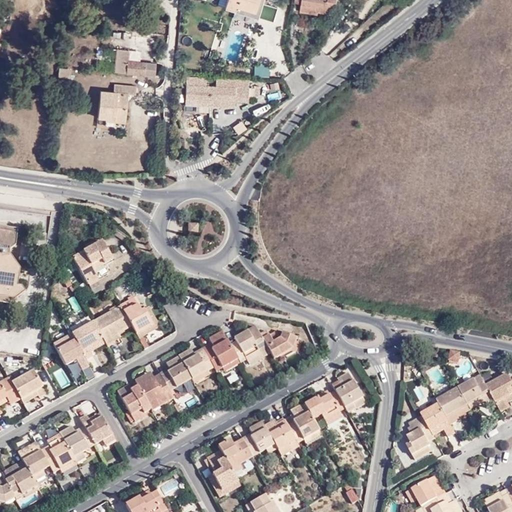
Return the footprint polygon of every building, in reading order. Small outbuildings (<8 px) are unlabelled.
[(224,0),(222,7),(232,10),(233,6),(256,13),(259,0),(224,0)] [(300,2),(299,12),(317,15),(317,11),(327,12),(329,5),(334,6),(335,0),(294,0),(294,1),(300,2)] [(255,18),(256,13),(233,6),(232,10),(255,18)] [(0,35),(8,36),(11,22),(0,21),(0,35)] [(116,48),(114,59),(155,65),(155,62),(128,59),(128,49),(116,48)] [(154,74),(155,65),(114,59),(113,70),(154,74)] [(254,77),(268,78),(269,65),(254,65),(254,77)] [(60,67),(60,75),(68,76),(69,68),(60,67)] [(233,100),(246,101),(247,79),(218,77),(217,83),(206,82),(206,76),(186,75),(186,97),(209,99),(233,100)] [(114,90),(125,92),(128,93),(135,93),(137,85),(114,82),(113,90),(114,90)] [(100,90),(97,116),(125,118),(128,93),(125,92),(124,105),(117,104),(116,107),(106,105),(108,93),(113,94),(114,90),(113,90),(113,91),(100,90)] [(114,90),(113,94),(108,93),(106,105),(116,107),(117,104),(124,105),(125,92),(114,90)] [(233,127),(238,135),(245,131),(241,123),(233,127)] [(3,294),(3,298),(9,306),(26,292),(24,289),(17,287),(18,286),(18,285),(17,284),(15,284),(18,270),(5,253),(8,245),(10,245),(12,244),(13,242),(15,228),(8,227),(9,220),(0,218),(0,291),(0,292),(0,294),(3,294)] [(198,221),(187,221),(188,231),(198,231),(198,221)] [(70,258),(85,285),(98,278),(94,272),(92,268),(102,261),(104,266),(112,261),(101,240),(70,258)] [(102,261),(92,268),(94,272),(104,266),(102,261)] [(89,289),(93,296),(102,291),(98,283),(89,289)] [(0,291),(0,305),(8,307),(9,306),(3,298),(3,294),(0,294),(0,292),(0,291)] [(73,314),(81,311),(75,296),(67,299),(73,314)] [(129,324),(132,329),(136,336),(152,327),(142,310),(140,312),(131,299),(119,306),(120,307),(129,324)] [(120,307),(93,322),(103,341),(105,345),(106,346),(114,342),(112,339),(119,335),(117,331),(129,324),(120,307)] [(152,327),(136,336),(138,340),(142,337),(158,328),(147,308),(142,310),(152,327)] [(70,334),(71,335),(84,360),(91,356),(90,354),(87,350),(103,341),(93,322),(70,334)] [(119,335),(132,329),(129,324),(117,331),(119,335)] [(263,343),(258,335),(255,329),(239,338),(242,342),(235,346),(236,348),(231,350),(237,359),(239,363),(246,359),(247,361),(259,354),(256,347),(263,343)] [(258,335),(263,343),(269,353),(272,359),(292,347),(293,344),(289,343),(286,341),(286,340),(287,335),(276,331),(274,334),(268,337),(264,331),(258,335)] [(237,359),(231,350),(223,332),(209,340),(211,344),(203,349),(213,367),(215,371),(221,367),(237,359)] [(77,369),(86,363),(84,360),(71,335),(52,345),(60,361),(70,357),(72,360),(77,369)] [(293,344),(295,337),(287,335),(286,340),(286,341),(289,343),(293,344)] [(138,340),(144,352),(149,349),(142,337),(138,340)] [(90,354),(105,345),(103,341),(87,350),(90,354)] [(269,353),(263,343),(256,347),(259,354),(247,361),(248,364),(269,353)] [(190,379),(204,371),(213,367),(203,349),(192,353),(190,350),(178,357),(190,379)] [(464,351),(454,349),(452,359),(462,361),(464,351)] [(168,391),(181,384),(190,379),(178,357),(166,363),(170,371),(160,376),(168,391)] [(239,363),(237,359),(221,367),(224,371),(239,363)] [(61,367),(51,372),(62,390),(71,384),(61,367)] [(11,382),(21,400),(34,392),(37,397),(39,401),(47,396),(32,370),(11,382)] [(190,379),(192,382),(193,384),(208,376),(204,371),(190,379)] [(341,386),(334,390),(335,392),(344,407),(348,415),(356,410),(353,405),(363,399),(349,374),(338,381),(341,386)] [(173,399),(168,391),(160,376),(151,382),(147,375),(135,381),(138,386),(148,406),(154,403),(156,408),(173,399)] [(495,393),(504,388),(503,385),(498,377),(489,382),(495,393)] [(0,383),(0,413),(1,413),(0,410),(0,401),(6,399),(9,406),(21,400),(11,382),(9,378),(0,383)] [(183,387),(192,382),(190,379),(181,384),(183,387)] [(492,408),(501,404),(495,393),(489,382),(488,380),(466,393),(467,396),(475,410),(489,403),(491,407),(492,408)] [(511,415),(511,383),(504,388),(495,393),(501,404),(509,417),(511,415)] [(142,415),(151,411),(148,406),(138,386),(129,391),(126,387),(119,391),(134,419),(142,415)] [(316,396),(319,401),(329,396),(325,391),(316,396)] [(449,391),(440,396),(446,407),(455,403),(449,391)] [(21,400),(23,405),(37,397),(34,392),(21,400)] [(302,404),(303,406),(311,420),(318,416),(322,422),(337,415),(335,412),(344,407),(335,392),(329,396),(319,401),(316,396),(302,404)] [(446,407),(448,410),(449,412),(458,428),(465,424),(464,422),(461,417),(475,410),(467,396),(455,403),(446,407)] [(363,399),(353,405),(356,410),(366,404),(363,399)] [(475,410),(477,414),(491,407),(489,403),(475,410)] [(319,434),(311,420),(303,406),(290,413),(292,417),(283,422),(297,446),(304,442),(319,434)] [(456,439),(462,436),(458,428),(449,412),(448,410),(428,421),(430,426),(436,435),(450,428),(452,432),(456,439)] [(464,422),(477,414),(475,410),(461,417),(464,422)] [(92,422),(100,417),(99,413),(89,418),(92,422)] [(87,414),(79,418),(82,423),(83,426),(94,445),(105,438),(111,435),(100,417),(92,422),(89,418),(87,414)] [(412,427),(426,420),(423,414),(409,421),(412,427)] [(144,419),(142,415),(134,419),(137,423),(144,419)] [(340,420),(337,415),(322,422),(325,428),(340,420)] [(417,433),(430,426),(428,421),(415,429),(417,433)] [(293,451),(298,448),(297,446),(283,422),(276,427),(273,422),(264,427),(274,447),(277,451),(278,453),(290,447),(293,451)] [(262,453),(274,447),(264,427),(261,423),(250,429),(252,435),(242,440),(244,444),(252,459),(262,453)] [(59,433),(60,435),(72,457),(83,451),(94,445),(83,426),(74,431),(72,428),(71,426),(59,433)] [(435,445),(440,442),(438,439),(436,435),(430,426),(417,433),(413,435),(415,440),(413,441),(416,448),(413,450),(417,458),(436,448),(435,445)] [(450,428),(436,435),(438,439),(452,432),(450,428)] [(321,438),(319,434),(304,442),(307,446),(321,438)] [(49,445),(40,451),(49,467),(53,473),(58,470),(75,461),(72,457),(60,435),(47,443),(49,445)] [(217,447),(220,453),(230,471),(239,466),(252,459),(244,444),(235,449),(233,445),(230,440),(217,447)] [(235,449),(244,444),(242,440),(233,445),(235,449)] [(35,442),(17,451),(24,464),(31,476),(39,472),(49,467),(40,451),(35,442)] [(277,451),(274,447),(262,453),(265,458),(277,451)] [(278,453),(280,458),(293,451),(290,447),(278,453)] [(436,448),(417,458),(419,462),(438,452),(436,448)] [(83,451),(72,457),(75,461),(76,462),(86,456),(83,451)] [(230,471),(220,453),(206,461),(214,475),(208,478),(219,497),(239,486),(233,477),(230,471)] [(77,464),(76,462),(75,461),(58,470),(60,474),(77,464)] [(5,477),(5,480),(19,472),(18,470),(21,468),(20,466),(17,462),(2,471),(4,473),(5,477)] [(22,495),(37,487),(35,483),(31,476),(24,464),(20,466),(21,468),(18,470),(19,472),(5,480),(13,494),(19,490),(22,495)] [(230,471),(233,477),(242,472),(239,466),(230,471)] [(43,479),(39,472),(31,476),(35,483),(43,479)] [(430,504),(447,495),(450,493),(439,475),(413,490),(420,502),(424,507),(430,504)] [(0,503),(2,504),(3,499),(13,494),(5,480),(0,479),(0,503)] [(351,504),(358,501),(351,484),(345,487),(351,504)] [(511,511),(511,491),(511,489),(486,503),(490,511),(511,511)] [(22,495),(19,490),(13,494),(16,499),(22,495)] [(23,506),(44,497),(40,490),(20,499),(23,506)] [(420,502),(413,490),(408,493),(415,505),(420,502)] [(451,492),(450,493),(447,495),(453,507),(458,505),(451,492)] [(164,511),(166,511),(156,493),(149,496),(140,501),(138,497),(124,505),(127,511),(164,511)] [(5,505),(16,499),(13,494),(3,499),(2,504),(5,505)] [(277,511),(272,501),(268,503),(264,494),(249,502),(254,511),(253,511),(277,511)] [(453,507),(447,495),(430,504),(435,511),(465,511),(461,503),(458,505),(453,507)] [(249,502),(248,503),(245,504),(249,511),(253,511),(254,511),(249,502)] [(392,502),(390,511),(396,511),(399,503),(392,502)]
